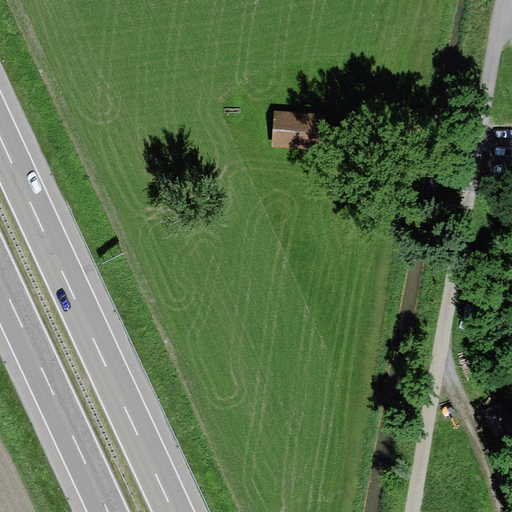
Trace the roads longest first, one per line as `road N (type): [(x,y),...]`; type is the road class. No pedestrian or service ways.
road 1 (track): [(507,0),(454,182),(408,511)]
road 2 (motorway): [(174,511),(0,135)]
road 3 (motorway): [(0,277),(108,511)]
